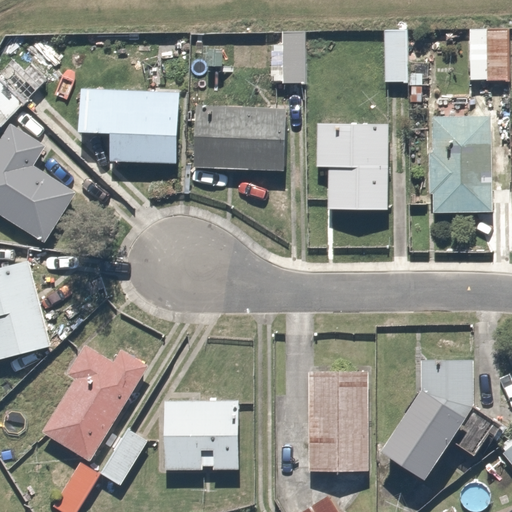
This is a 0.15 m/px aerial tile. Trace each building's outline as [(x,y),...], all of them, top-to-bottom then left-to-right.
[(404,86),(407,30),(388,29),(385,85),(404,86)] [(509,83),(510,30),(469,29),(468,82),(509,83)] [(306,31),(284,30),(283,47),(276,47),(274,84),(304,86),(306,31)] [(0,74),(0,84),(23,106),(49,80),(33,64),(26,71),(15,60),(0,74)] [(23,106),(0,84),(0,126),(1,128),(23,106)] [(80,90),(78,137),(112,138),(110,164),(179,167),(182,94),(80,90)] [(507,105),(494,105),(493,170),(506,170),(507,105)] [(288,113),(197,109),(194,170),(286,174),(288,113)] [(492,123),(434,122),(433,154),(429,154),(428,197),(432,197),(431,216),(489,218),(492,123)] [(319,126),(318,172),(331,172),(330,212),(389,213),(391,127),(319,126)] [(45,152),(8,128),(0,140),(0,219),(39,245),(74,192),(35,167),(45,152)] [(33,264),(0,273),(0,363),(59,345),(33,264)] [(73,385),(43,437),(97,467),(150,371),(126,358),(121,368),(82,345),(63,379),(73,385)] [(486,461),(502,427),(473,410),(474,363),(419,361),(418,401),(383,456),(432,487),(458,448),(458,447),(486,461)] [(370,373),(309,372),(307,472),(368,473),(370,373)] [(243,399),(165,398),(165,472),(243,472),(243,399)] [(154,443),(130,427),(100,471),(124,487),(154,443)] [(511,445),(501,454),(511,468),(511,445)] [(57,501),(54,506),(63,511),(75,511),(99,474),(81,463),(63,492),(59,490),(54,499),(57,501)] [(340,511),(332,497),(305,511),(340,511)]
